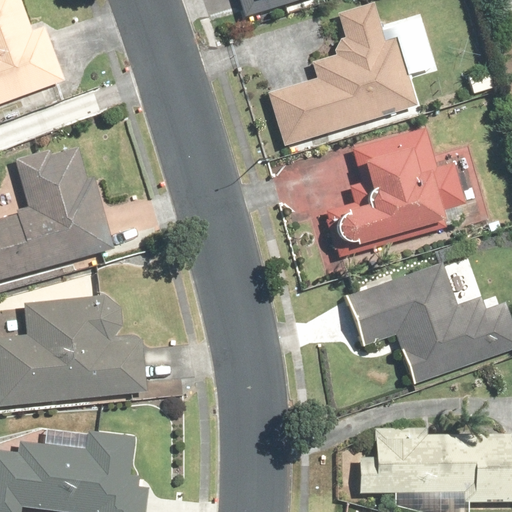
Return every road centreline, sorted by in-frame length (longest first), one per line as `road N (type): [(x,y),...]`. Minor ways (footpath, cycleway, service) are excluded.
road 1 (residential): [(138,0),(253,379),(256,511)]
road 2 (unknown): [(166,86),(0,137)]
